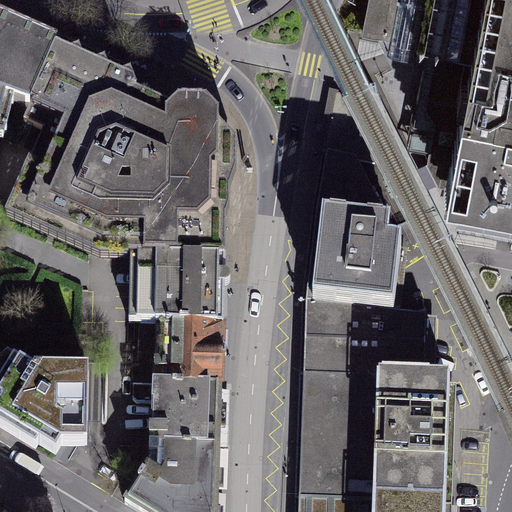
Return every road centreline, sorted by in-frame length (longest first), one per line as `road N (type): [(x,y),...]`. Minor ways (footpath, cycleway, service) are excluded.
road 1 (primary): [(271,234),(268,147),(244,93),(107,14)]
road 2 (primary): [(247,511),(271,234)]
road 3 (secondary): [(271,234),(326,0)]
road 4 (residential): [(119,350),(113,426),(82,467),(71,506)]
road 5 (secondary): [(253,0),(156,20),(107,14)]
